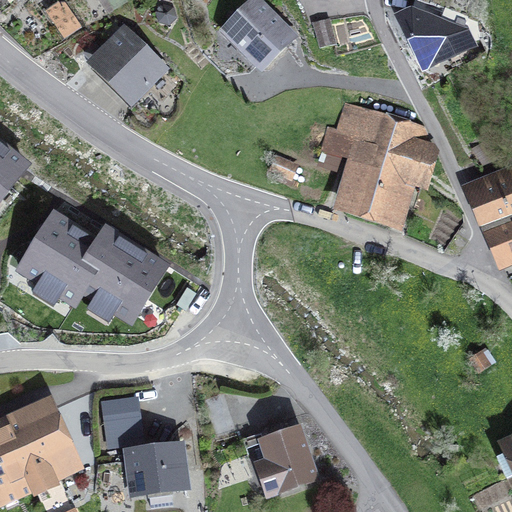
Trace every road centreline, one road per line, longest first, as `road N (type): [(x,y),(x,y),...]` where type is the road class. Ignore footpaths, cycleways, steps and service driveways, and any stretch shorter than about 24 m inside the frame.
road 1 (residential): [(374,0),(472,211),(484,283)]
road 2 (tertiary): [(242,212),(88,118),(0,50)]
road 3 (residential): [(484,283),(306,215),(242,212)]
road 4 (residential): [(234,326),(319,407),(395,506),(385,511)]
road 5 (unclassified): [(234,326),(173,356),(135,362),(0,361)]
